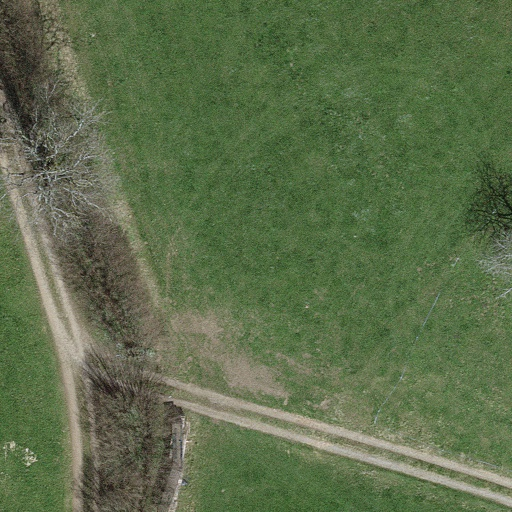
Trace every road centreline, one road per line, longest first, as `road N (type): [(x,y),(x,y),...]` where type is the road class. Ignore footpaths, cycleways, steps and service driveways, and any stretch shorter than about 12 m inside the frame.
road 1 (track): [(511,510),(80,372),(0,97)]
road 2 (track): [(80,372),(86,511)]
